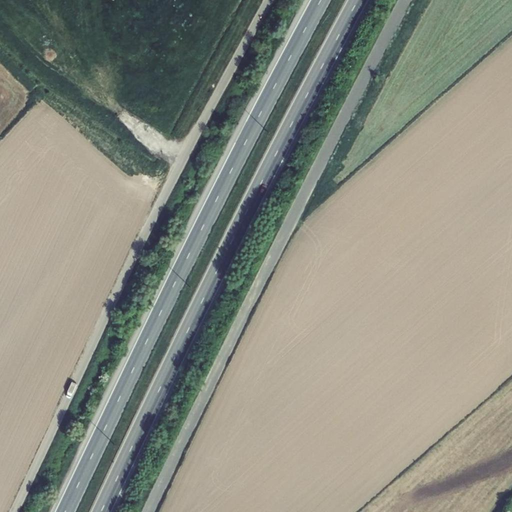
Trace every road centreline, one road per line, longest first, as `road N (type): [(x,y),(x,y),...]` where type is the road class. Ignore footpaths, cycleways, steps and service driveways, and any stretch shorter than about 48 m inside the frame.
road 1 (unclassified): [(407,0),(149,511)]
road 2 (trunk): [(102,511),(358,0)]
road 3 (trunk): [(321,0),(66,511)]
road 4 (unclassified): [(15,511),(267,0)]
